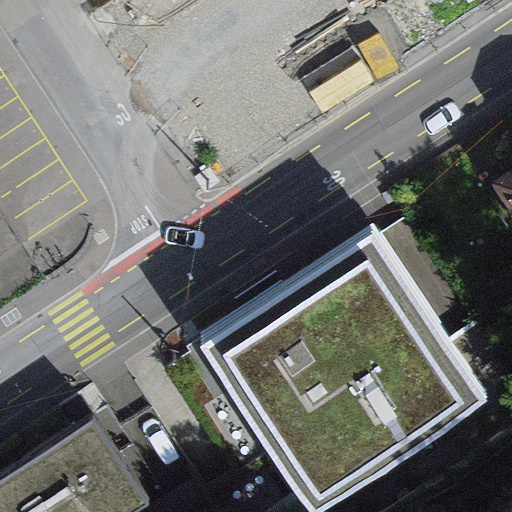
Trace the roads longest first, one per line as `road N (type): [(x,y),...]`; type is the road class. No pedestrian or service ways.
road 1 (residential): [(183,264),(511,49)]
road 2 (residential): [(183,264),(10,0)]
road 3 (residential): [(0,387),(183,264)]
